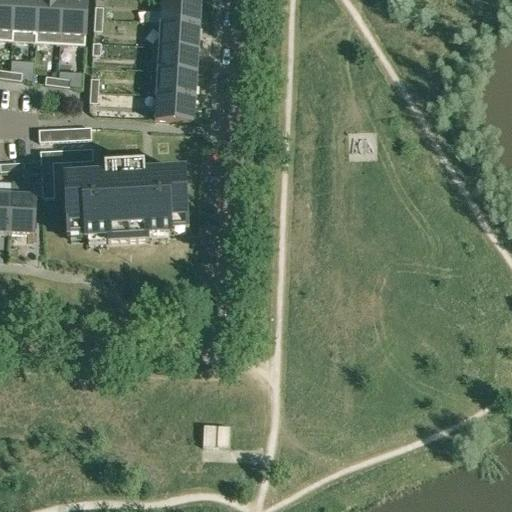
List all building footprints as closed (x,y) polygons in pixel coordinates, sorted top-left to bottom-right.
[(14,0),(0,0),(0,44),(13,45),(13,36),(12,36),(14,0)] [(14,0),(12,36),(13,36),(13,45),(35,47),(35,37),(36,37),(38,0),(14,0)] [(35,47),(60,48),(62,0),(38,0),(36,37),(35,37),(35,47)] [(85,50),(87,1),(72,0),(62,0),(60,48),(85,50)] [(199,28),(201,3),(162,1),(160,26),(199,28)] [(95,10),(94,22),(102,23),(103,11),(95,10)] [(93,34),(101,35),(102,23),(94,22),(93,34)] [(160,26),(159,50),(198,52),(199,28),(160,26)] [(101,47),(93,46),(92,58),(100,59),(101,47)] [(159,50),(157,74),(196,76),(198,52),(159,50)] [(0,81),(9,83),(10,75),(0,73),(0,81)] [(157,74),(156,98),(195,100),(196,76),(157,74)] [(21,84),(22,76),(10,75),(9,83),(21,84)] [(56,89),(58,81),(46,80),(45,88),(56,89)] [(68,91),(69,83),(58,81),(56,89),(68,91)] [(99,83),(90,82),(90,94),(98,95),(99,83)] [(97,107),(98,95),(90,94),(89,106),(97,107)] [(155,123),(194,125),(195,100),(156,98),(155,123)] [(82,131),(73,132),(74,144),(82,143),(82,131)] [(82,131),(82,143),(91,143),(90,131),(82,131)] [(56,145),(56,132),(47,133),(48,145),(56,145)] [(65,144),(64,132),(56,132),(56,145),(65,144)] [(64,132),(65,144),(74,144),(73,132),(64,132)] [(48,145),(47,133),(38,133),(39,145),(48,145)] [(92,152),(83,153),(84,165),(93,164),(92,152)] [(67,166),(66,153),(57,154),(58,166),(67,166)] [(67,166),(75,165),(75,153),(66,153),(67,166)] [(83,153),(75,153),(75,165),(84,165),(83,153)] [(40,155),(40,167),(49,166),(49,154),(40,155)] [(49,154),(49,166),(53,166),(58,166),(57,154),(49,154)] [(11,167),(12,175),(24,174),(23,166),(11,167)] [(41,175),(53,175),(53,166),(49,166),(40,167),(41,175)] [(0,167),(0,175),(12,175),(11,167),(0,167)] [(188,232),(185,175),(144,178),(144,169),(104,171),(105,180),(63,182),(66,239),(70,239),(70,234),(84,233),(84,241),(107,240),(107,246),(149,243),(148,237),(171,236),(171,229),(185,228),(185,232),(188,232)] [(53,175),(41,175),(41,184),(53,183),(53,175)] [(54,192),(53,183),(41,184),(42,193),(54,192)] [(54,201),(54,192),(42,193),(42,202),(54,201)] [(0,197),(0,236),(9,237),(11,198),(0,197)] [(34,238),(36,199),(11,198),(9,237),(34,238)] [(230,430),(203,429),(203,450),(229,451),(230,430)]
